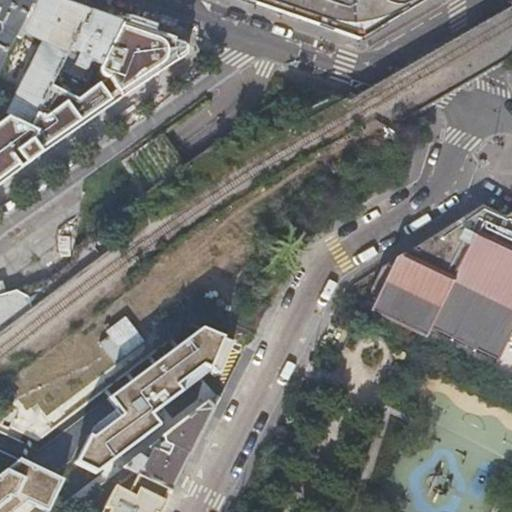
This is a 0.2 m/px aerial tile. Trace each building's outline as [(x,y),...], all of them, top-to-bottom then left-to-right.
[(0,0),(0,64),(15,35),(32,0),(0,0)] [(62,3),(53,0),(32,0),(15,35),(21,37),(25,30),(50,36),(8,118),(18,124),(30,131),(51,87),(61,67),(64,60),(88,12),(62,3)] [(242,0),(252,2),(251,4),(268,10),(295,18),(302,21),(303,19),(321,24),(333,27),(333,31),(344,35),(358,41),(426,0),(242,0)] [(116,22),(88,12),(64,60),(72,62),(85,68),(90,58),(101,65),(121,24),(116,22)] [(125,26),(121,24),(101,65),(100,68),(103,69),(101,73),(100,75),(101,78),(102,80),(104,82),(106,82),(124,97),(184,58),(185,55),(185,52),(184,48),(182,45),(148,34),(147,36),(135,32),(124,28),(125,26)] [(72,62),(64,60),(61,67),(68,70),(72,62)] [(0,186),(124,97),(106,82),(86,96),(78,100),(51,87),(30,131),(18,124),(0,136),(0,186)] [(364,309),(511,380),(511,216),(508,219),(481,205),(445,228),(385,266),(364,309)] [(0,325),(18,320),(10,293),(0,296),(0,325)] [(202,370),(221,377),(233,342),(200,330),(109,398),(122,415),(87,441),(77,467),(99,474),(162,430),(153,413),(180,394),(177,387),(202,370)] [(214,410),(219,399),(217,398),(206,404),(214,410)] [(166,489),(172,492),(186,464),(214,410),(206,404),(162,438),(165,443),(161,446),(158,442),(150,449),(153,452),(147,462),(139,457),(124,469),(133,473),(166,489)] [(0,511),(18,511),(29,504),(48,511),(61,480),(19,461),(0,475),(0,511)] [(113,487),(112,490),(157,511),(161,511),(166,504),(160,501),(166,489),(133,473),(113,487)] [(157,511),(112,490),(102,509),(107,511),(106,511),(157,511)]
